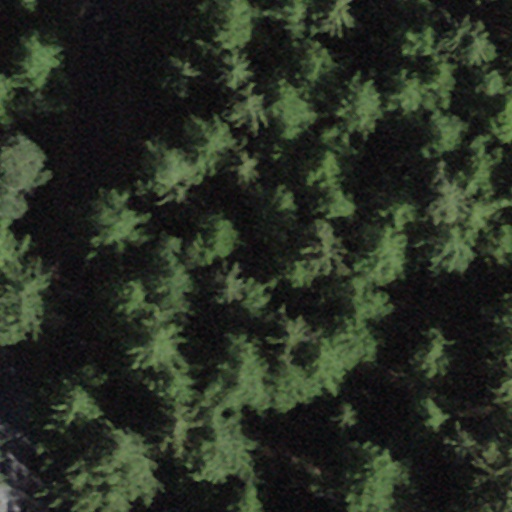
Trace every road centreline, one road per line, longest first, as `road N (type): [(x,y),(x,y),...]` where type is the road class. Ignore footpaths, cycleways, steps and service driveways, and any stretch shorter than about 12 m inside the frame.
road 1 (unclassified): [(99,0),(31,476)]
road 2 (unclassified): [(0,351),(31,476)]
